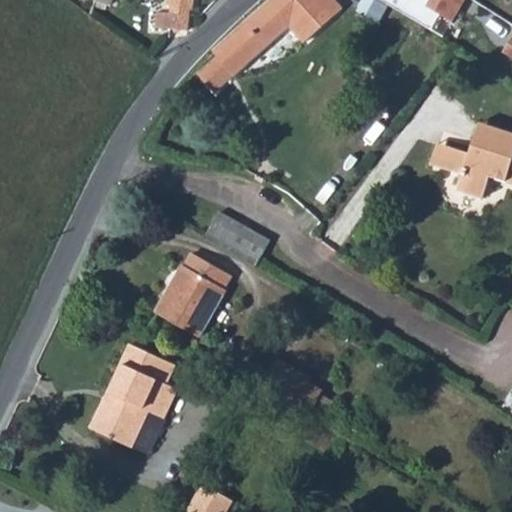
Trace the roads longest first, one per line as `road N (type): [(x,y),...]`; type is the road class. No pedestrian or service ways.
road 1 (unclassified): [(121,165),(223,195),(283,227),(319,269),(490,375),(511,334)]
road 2 (residential): [(121,165),(0,407)]
road 3 (residential): [(247,0),(219,23),(149,114),(121,165)]
road 4 (unknown): [(302,249),(429,99)]
